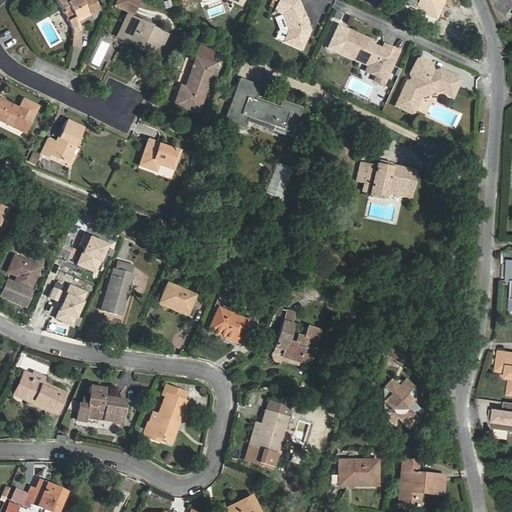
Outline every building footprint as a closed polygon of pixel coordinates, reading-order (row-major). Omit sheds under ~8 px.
[(77,22),(99,9),(93,0),(65,0),(66,0),(65,0),(55,0),(63,13),(70,9),(74,17),(68,21),(73,30),(71,47),(79,47),(81,30),(77,22)] [(138,0),(114,0),(113,4),(132,13),(138,0)] [(310,30),(297,0),(274,0),(278,1),(274,10),(283,14),(289,30),(284,42),(301,49),(310,30)] [(419,0),(415,11),(435,19),(443,0),(419,0)] [(70,9),(63,13),(68,21),(74,17),(70,9)] [(157,56),(166,35),(149,28),(150,26),(134,19),(124,40),(157,56)] [(381,78),(395,49),(380,43),(378,47),(375,46),(375,47),(371,46),(372,44),(367,42),(368,39),(345,28),(335,50),(364,63),(361,69),(372,74),(381,78)] [(218,53),(200,46),(196,58),(214,65),(218,53)] [(447,89),(450,90),(454,83),(454,82),(451,80),(453,76),(441,70),(439,71),(436,70),(435,68),(429,70),(426,61),(416,56),(413,58),(406,72),(408,78),(402,80),(392,103),(409,111),(417,95),(434,88),(437,82),(447,86),(447,89)] [(197,112),(214,65),(196,58),(185,89),(181,87),(175,105),(197,112)] [(381,78),(372,74),(370,79),(379,83),(381,78)] [(347,87),(370,96),(374,86),(352,77),(347,87)] [(239,79),(223,122),(244,130),(248,118),(272,126),(270,131),(291,138),(302,107),(281,100),(277,109),(254,101),(259,86),(239,79)] [(447,89),(447,86),(437,82),(434,88),(448,95),(450,90),(447,89)] [(23,100),(19,109),(0,100),(0,120),(25,133),(37,107),(23,100)] [(67,163),(83,129),(66,121),(56,142),(47,138),(40,153),(49,157),(50,155),(67,163)] [(173,169),(178,152),(148,141),(140,166),(156,171),(158,164),(173,169)] [(34,166),(38,157),(31,154),(27,163),(34,166)] [(412,193),(417,168),(383,161),(382,164),(367,161),(364,179),(358,177),(357,181),(365,183),(363,191),(369,193),(368,195),(386,198),(388,188),(412,193)] [(273,204),(276,196),(266,193),(263,201),(273,204)] [(283,198),(276,196),(273,204),(280,207),(283,198)] [(39,216),(24,209),(20,218),(26,221),(24,225),(33,229),(39,216)] [(108,246),(87,236),(74,265),(94,275),(108,246)] [(40,268),(14,257),(7,272),(17,276),(14,284),(5,280),(0,291),(0,296),(22,306),(40,268)] [(101,311),(121,316),(133,275),(113,270),(101,311)] [(87,292),(69,284),(55,318),(73,325),(87,292)] [(187,315),(194,296),(167,284),(159,303),(187,315)] [(220,294),(216,304),(224,306),(227,296),(220,294)] [(239,314),(237,317),(218,308),(208,330),(236,343),(248,318),(239,314)] [(296,314),(286,311),(274,348),(283,351),(283,353),(310,362),(320,331),(308,327),(305,338),(298,335),(296,343),(287,341),(296,314)] [(365,341),(358,360),(363,363),(366,354),(379,363),(381,352),(365,341)] [(511,353),(500,352),(498,371),(511,373),(511,377),(509,396),(511,396),(511,353)] [(63,398),(66,391),(31,376),(32,373),(23,369),(13,393),(33,402),(32,405),(51,413),(58,396),(63,398)] [(406,393),(413,387),(406,380),(399,387),(392,380),(385,387),(392,394),(384,402),(391,408),(384,415),(392,423),(398,418),(405,425),(412,417),(405,410),(413,401),(406,393)] [(122,420),(125,400),(103,397),(104,388),(91,386),(89,395),(84,394),(83,404),(80,404),(78,421),(84,422),(85,417),(94,419),(95,416),(122,420)] [(183,400),(186,393),(170,387),(170,388),(165,386),(162,395),(165,396),(158,415),(154,425),(149,423),(147,423),(143,436),(149,438),(151,434),(161,438),(168,441),(176,420),(179,421),(184,408),(180,407),(183,400)] [(250,462),(272,469),(290,408),(269,401),(250,462)] [(491,418),(494,429),(511,432),(511,403),(506,402),(505,412),(492,411),(491,418)] [(154,425),(158,415),(153,413),(149,423),(154,425)] [(171,442),(179,421),(176,420),(168,441),(171,442)] [(435,484),(436,476),(418,475),(419,461),(404,459),(399,504),(410,505),(411,498),(418,498),(419,490),(441,493),(442,485),(435,484)] [(375,486),(376,461),(338,461),(338,485),(375,486)] [(30,503),(51,511),(58,511),(67,492),(39,481),(33,496),(28,494),(23,506),(28,508),(30,503)] [(260,511),(252,495),(225,509),(223,503),(216,507),(218,511),(260,511)] [(5,511),(17,511),(20,505),(9,501),(5,511)]
